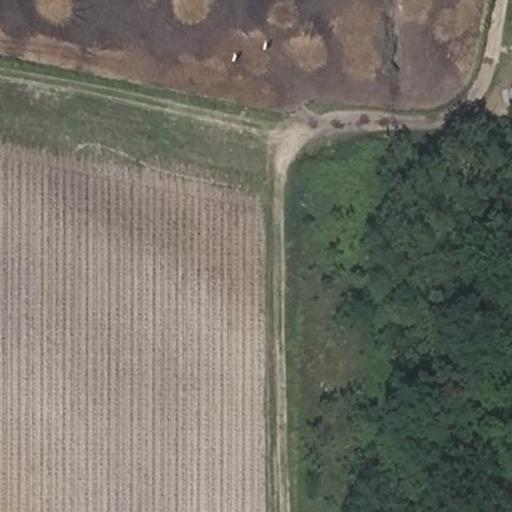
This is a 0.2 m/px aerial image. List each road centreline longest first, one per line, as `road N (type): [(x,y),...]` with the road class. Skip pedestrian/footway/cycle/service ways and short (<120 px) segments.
road 1 (track): [(501,0),(472,104),(445,119),(334,115),(283,138),(281,511)]
road 2 (track): [(0,69),(283,138)]
